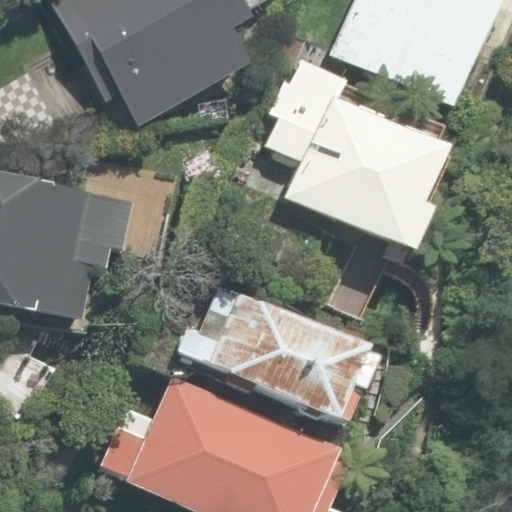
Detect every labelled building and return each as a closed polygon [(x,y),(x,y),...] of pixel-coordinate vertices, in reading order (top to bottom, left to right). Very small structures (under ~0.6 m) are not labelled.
[(60,0),(135,133),(246,70),(227,37),(247,25),(233,0),(60,0)] [(352,0),(326,58),(447,113),(498,0),(352,0)] [(290,70),(301,46),(283,38),(273,63),(290,70)] [(280,202),(406,261),(426,219),(415,214),(441,157),(332,106),(341,87),(296,66),(285,90),(281,87),(285,79),(261,68),(256,80),(278,91),(265,118),(274,122),(261,150),(297,167),(280,202)] [(0,313),(77,330),(90,272),(103,274),(107,254),(119,257),(130,206),(0,177),(0,313)] [(289,417),(330,433),(332,427),(340,430),(353,399),(356,401),(370,367),(359,363),(362,355),(356,352),(353,342),(337,335),(334,341),(215,292),(197,337),(181,330),(171,356),(223,377),(219,388),(246,399),(249,392),(292,409),(289,417)] [(321,511),(348,454),(338,450),(341,444),(173,368),(150,418),(123,405),(96,465),(125,479),(122,485),(180,511),(321,511)]
